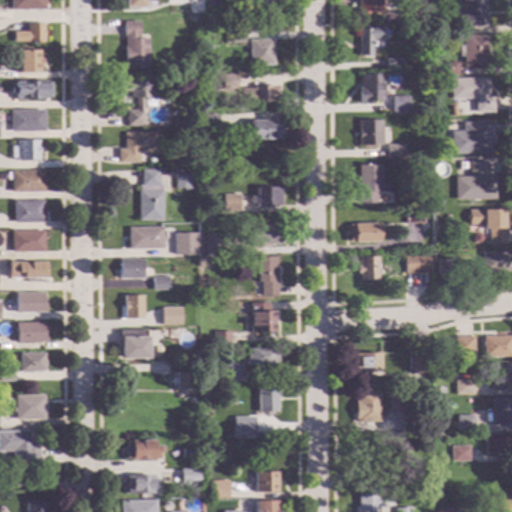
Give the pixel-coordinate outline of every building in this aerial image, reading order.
[(42,0),(43,10),(8,11),(8,0),(42,0)] [(144,0),(145,8),(125,9),(125,0),(144,0)] [(270,0),(270,6),(268,6),(268,13),(251,14),(250,0),(270,0)] [(377,0),(378,5),(380,5),(380,12),(367,12),(367,15),(357,15),(356,0),(377,0)] [(483,0),(484,27),(461,28),(460,0),(483,0)] [(137,35),(137,38),(146,38),(146,69),(123,69),(123,64),(122,64),(122,36),(121,36),(121,22),(137,22),(137,35)] [(42,30),(43,30),(43,35),(42,35),(42,42),(41,42),(41,44),(34,44),(34,42),(11,42),(11,33),(25,32),(24,24),(42,24),(42,30)] [(380,39),(370,39),(370,56),(357,56),(357,29),(380,29),(380,39)] [(242,44),(223,45),(223,35),(242,34),(242,44)] [(485,69),(461,69),(461,57),(457,57),(457,46),(461,46),(461,36),(485,36),(485,69)] [(270,44),(273,44),(273,50),(270,50),(270,64),(246,65),(246,41),(270,41),(270,44)] [(38,58),(40,58),(40,67),(37,67),(37,73),(16,74),(16,50),(38,50),(38,58)] [(400,69),(384,69),(384,59),(400,58),(400,69)] [(456,75),(439,75),(439,62),(456,62),(456,75)] [(235,90),(214,90),(214,80),(220,79),(220,75),(235,75),(235,90)] [(382,102),(362,102),(362,104),(357,104),(357,88),(359,88),(359,75),(382,75),(382,102)] [(150,99),(142,99),(143,126),(124,126),(124,111),(133,111),(133,98),(120,98),(120,78),(150,77),(150,99)] [(486,96),(491,96),(491,114),(474,115),(473,99),(449,99),(449,79),(486,78),(486,96)] [(48,83),(48,97),(45,97),(45,99),(12,100),(12,95),(9,95),(9,88),(12,88),(12,83),(48,83)] [(275,103),(252,103),(252,101),(245,101),(245,94),(239,94),(239,89),(253,88),(253,86),(275,86),(275,103)] [(407,114),(390,114),(390,97),(407,97),(407,114)] [(42,133),(7,133),(7,111),(41,111),(42,133)] [(217,131),(201,131),(201,116),(217,116),(217,131)] [(379,146),(357,147),(356,121),(377,120),(379,146)] [(277,132),(282,132),(282,139),(249,140),(248,121),(277,121),(277,132)] [(492,144),(487,144),(487,154),(449,155),(449,132),(461,132),(460,123),(492,122),(492,144)] [(155,153),(137,154),(137,164),(115,164),(115,150),(122,150),(121,133),(154,133),(155,153)] [(37,162),(15,162),(15,141),(37,141),(37,162)] [(402,158),(385,159),(385,145),(402,145),(402,158)] [(486,177),(492,176),(493,199),(453,200),(452,178),(468,177),(467,161),(486,161),(486,177)] [(379,180),(383,180),(384,187),(379,187),(379,192),(374,192),(374,202),(358,203),(357,165),(378,165),(379,180)] [(157,185),(160,185),(160,221),(136,221),(136,186),(140,186),(140,170),(157,170),(157,185)] [(41,193),(9,193),(9,171),(41,171),(41,193)] [(193,175),(193,180),(190,180),(189,190),(173,189),(174,175),(193,175)] [(274,189),(279,189),(279,206),(274,206),(274,208),(254,208),(254,203),(248,203),(248,196),(254,196),(253,188),(274,188),(274,189)] [(237,212),(222,212),(222,195),(237,195),(237,212)] [(41,209),(43,209),(43,223),(11,224),(11,201),(41,201),(41,209)] [(421,224),(405,224),(404,209),(421,209),(421,224)] [(504,221),(506,220),(507,244),(488,245),(488,230),(482,230),(482,225),(467,225),(467,210),(504,210),(504,221)] [(378,242),(348,243),(347,224),(377,223),(378,242)] [(278,229),(283,229),(283,243),(278,243),(278,245),(247,245),(247,236),(237,236),(237,227),(246,226),(246,224),(278,224),(278,229)] [(160,250),(126,250),(126,228),(160,227),(160,250)] [(42,253),(10,253),(10,232),(41,232),(42,253)] [(217,254),(198,254),(198,235),(217,235),(217,254)] [(189,256),(173,256),(172,239),(189,239),(189,256)] [(510,273),(481,274),(481,253),(510,252),(510,273)] [(428,274),(403,274),(403,255),(428,255),(428,274)] [(376,281),(358,281),(358,274),(355,274),(355,267),(358,267),(357,257),(376,257),(376,281)] [(275,296),(258,296),(258,283),(255,283),(255,258),(275,258),(275,296)] [(454,274),(437,275),(437,259),(454,259),(454,274)] [(141,279),(118,279),(118,260),(141,260),(141,279)] [(45,278),(6,279),(6,263),(45,263),(45,278)] [(166,290),(150,290),(150,277),(166,277),(166,290)] [(41,302),(45,302),(45,314),(14,314),(13,293),(41,293),(41,302)] [(140,319),(122,320),(121,296),(140,296),(140,319)] [(266,311),(272,311),(272,333),(247,333),(247,304),(266,304),(266,311)] [(178,325),(158,325),(158,309),(178,308),(178,325)] [(42,331),(44,331),(44,343),(36,343),(36,344),(31,344),(31,343),(14,343),(14,323),(42,323),(42,331)] [(144,336),(146,336),(146,359),(119,359),(118,348),(117,348),(117,331),(144,330),(144,336)] [(228,346),(212,346),(211,331),(228,331),(228,346)] [(472,354),(453,355),(453,338),(472,337),(472,354)] [(511,357),(482,358),(481,337),(510,337),(511,357)] [(271,352),(276,352),(276,363),(272,363),(272,366),(248,366),(248,361),(245,361),(245,354),(249,354),(249,349),(271,349),(271,352)] [(43,361),(44,361),(44,366),(43,366),(43,372),(31,372),(31,374),(18,374),(18,353),(43,353),(43,361)] [(378,373),(351,373),(351,354),(377,353),(378,373)] [(428,375),(411,375),(411,357),(428,357),(428,375)] [(510,391),(489,391),(489,362),(509,362),(510,391)] [(240,381),(222,381),(222,365),(240,365),(240,381)] [(450,366),(449,374),(440,374),(441,366),(450,366)] [(12,382),(0,382),(0,370),(12,370),(12,382)] [(191,390),(190,390),(190,395),(183,395),(183,390),(174,391),(174,373),(191,373),(191,390)] [(471,395),(453,396),(452,380),(470,379),(471,395)] [(276,399),(275,399),(275,412),(271,412),(271,432),(253,432),(253,421),(258,421),(258,413),(255,413),(255,384),(276,384),(276,399)] [(376,423),(355,423),(355,419),(353,419),(352,402),(355,402),(355,393),(376,392),(376,423)] [(405,411),(387,412),(386,395),(405,394),(405,411)] [(43,420),(13,421),(13,413),(11,413),(11,408),(12,408),(12,396),(42,396),(43,420)] [(511,427),(491,427),(490,399),(511,398),(511,427)] [(472,432),(455,432),(455,416),(472,416),(472,432)] [(232,440),(253,440),(253,418),(232,418),(232,440)] [(32,443),(37,443),(37,466),(10,466),(10,452),(0,452),(0,432),(32,432),(32,443)] [(511,454),(483,454),(482,435),(511,434),(511,454)] [(151,448),(158,448),(158,460),(151,460),(151,462),(146,462),(146,460),(128,460),(128,459),(124,459),(124,442),(150,442),(151,448)] [(467,462),(449,462),(449,447),(467,447),(467,462)] [(195,459),(180,459),(180,449),(195,448),(195,459)] [(197,486),(178,486),(178,470),(197,469),(197,486)] [(275,493),(253,493),(252,472),(275,472),(275,493)] [(151,495),(125,495),(124,476),(151,475),(151,495)] [(227,499),(208,499),(208,481),(227,481),(227,499)] [(375,499),(383,499),(384,507),(375,507),(375,511),(356,511),(356,488),(374,487),(375,499)] [(509,511),(481,511),(481,495),(509,494),(509,511)] [(153,511),(118,511),(118,501),(153,501),(153,511)] [(277,509),(275,509),(275,511),(253,511),(253,501),(277,501),(277,509)] [(45,511),(23,511),(23,503),(45,503),(45,511)]
